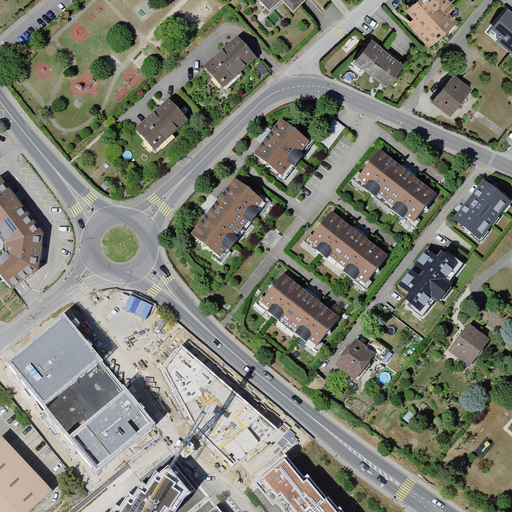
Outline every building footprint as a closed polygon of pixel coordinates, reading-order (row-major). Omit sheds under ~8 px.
[(307,0),(261,0),(259,2),(270,13),(282,2),(293,15),(309,1),(307,0)] [(417,22),(410,28),(431,51),(460,25),(452,16),(458,12),(447,0),(423,0),(409,13),(417,22)] [(511,14),(509,12),(492,33),(498,38),(498,47),(511,58),(511,14)] [(371,38),(354,60),(386,85),(403,63),(371,38)] [(203,71),(223,92),(257,60),(237,39),(203,71)] [(454,73),(431,101),(451,116),(473,88),(454,73)] [(135,132),(154,153),(188,123),(170,102),(135,132)] [(280,118),(252,156),(286,180),(313,143),(280,118)] [(330,147),(346,126),(335,118),(319,140),(330,147)] [(379,149),(354,182),(411,226),(437,194),(379,149)] [(190,231),(223,258),(269,202),(236,176),(190,231)] [(42,232),(0,179),(0,235),(7,244),(5,251),(0,255),(0,276),(10,289),(36,270),(42,232)] [(511,201),(483,179),(453,220),(481,241),(511,201)] [(331,210),(306,243),(363,286),(388,253),(331,210)] [(468,267),(435,239),(391,293),(424,320),(468,267)] [(259,305),(315,349),(341,316),(285,272),(259,305)] [(155,425),(65,315),(17,354),(6,363),(96,473),(155,425)] [(470,323),(449,350),(471,368),(492,341),(470,323)] [(356,338),(335,365),(355,381),(374,356),(381,361),(389,351),(371,338),(365,345),(356,338)] [(278,429),(182,346),(165,369),(196,428),(234,466),(278,429)] [(306,385),(317,394),(328,381),(316,372),(306,385)] [(0,511),(29,511),(52,491),(3,437),(0,439),(0,511)] [(275,506),(279,503),(304,482),(283,459),(255,482),(275,506)] [(191,492),(168,465),(159,473),(156,471),(147,485),(142,482),(133,496),(129,494),(120,508),(115,505),(110,511),(174,511),(185,497),(191,492)] [(286,511),(315,511),(326,503),(307,480),(304,482),(279,503),(286,511)] [(337,511),(328,501),(326,503),(315,511),(337,511)]
